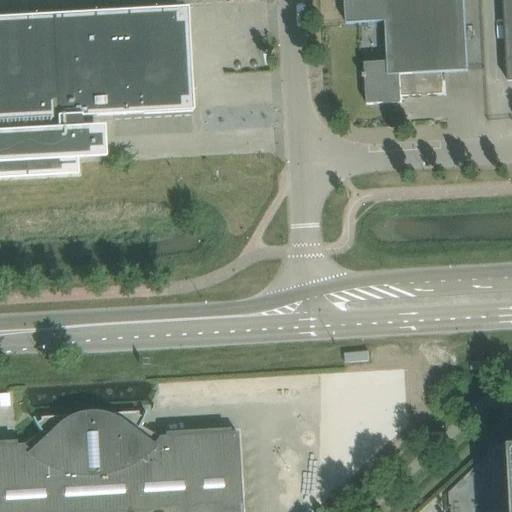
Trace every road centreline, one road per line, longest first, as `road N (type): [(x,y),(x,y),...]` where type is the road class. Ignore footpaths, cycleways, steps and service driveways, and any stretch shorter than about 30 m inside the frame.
road 1 (secondary): [(0,335),(214,320)]
road 2 (unclassified): [(297,167),(511,153)]
road 3 (secondary): [(511,278),(309,289)]
road 4 (secondary): [(313,327),(511,315)]
road 5 (unclassified): [(297,167),(288,0)]
road 6 (unclassified): [(309,289),(297,167)]
